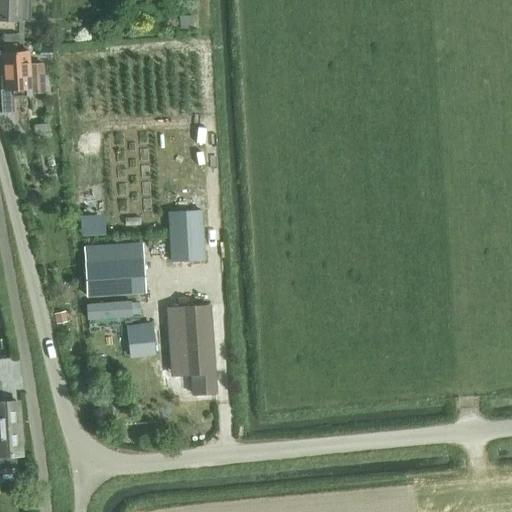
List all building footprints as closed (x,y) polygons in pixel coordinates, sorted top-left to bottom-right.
[(0,0),(0,19),(29,21),(29,0),(0,0)] [(193,16),(179,17),(180,29),(193,28),(193,16)] [(52,48),(40,48),(40,58),(52,58),(52,48)] [(28,51),(0,53),(3,90),(5,90),(6,100),(1,101),(2,113),(15,113),(14,96),(30,95),(46,94),(44,63),(28,64),(28,51)] [(48,123),(34,125),(34,133),(49,131),(48,123)] [(143,259),(85,263),(87,296),(145,292),(143,259)] [(193,394),(215,393),(209,305),(172,308),(177,376),(191,375),(193,394)] [(152,323),(128,326),(130,345),(154,342),(152,323)] [(0,467),(16,467),(15,455),(21,454),(17,402),(0,403),(0,467)]
